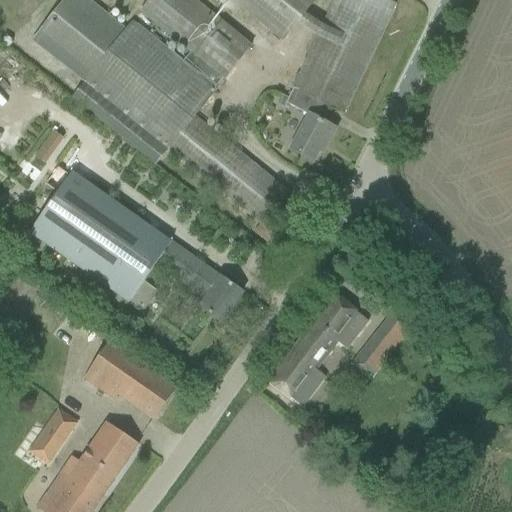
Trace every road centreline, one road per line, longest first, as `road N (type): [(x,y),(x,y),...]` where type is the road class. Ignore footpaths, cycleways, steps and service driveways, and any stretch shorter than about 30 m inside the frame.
road 1 (unclassified): [(141,511),(325,254),(362,178)]
road 2 (tertiary): [(511,361),(453,272),(362,178)]
road 3 (tertiary): [(362,178),(452,0)]
